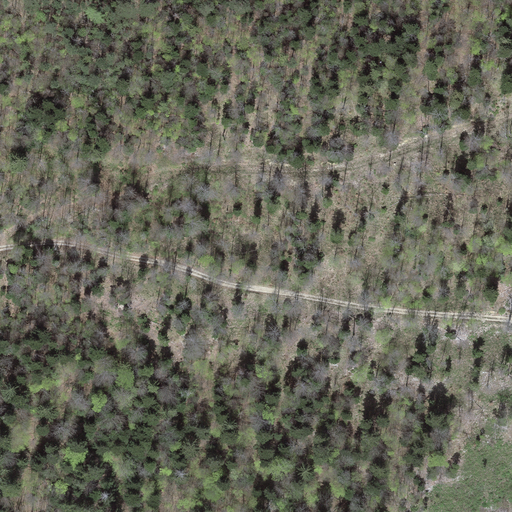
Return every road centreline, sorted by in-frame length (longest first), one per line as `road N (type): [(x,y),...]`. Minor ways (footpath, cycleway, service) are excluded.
road 1 (track): [(0,239),(176,172),(320,170),(511,118)]
road 2 (track): [(511,319),(238,286),(174,263),(68,243),(0,245)]
